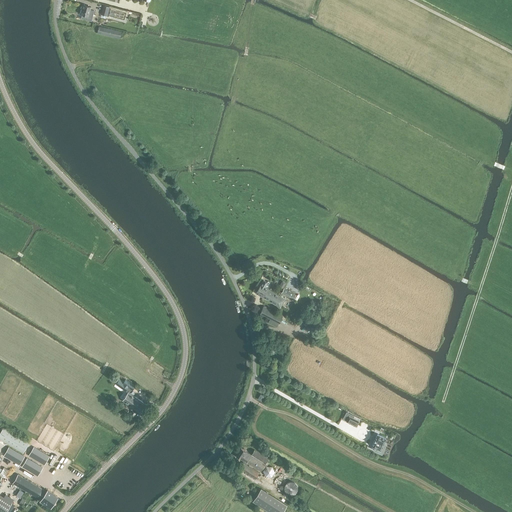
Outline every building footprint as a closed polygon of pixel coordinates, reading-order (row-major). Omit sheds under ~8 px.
[(91,20),(93,14),(94,10),(90,9),(91,7),(83,5),(81,14),(82,14),(81,18),(91,20)] [(103,5),(101,14),(109,16),(110,8),(109,8),(110,6),(103,5)] [(97,33),(120,39),(121,32),(98,26),(97,33)] [(256,293),(263,297),(268,288),(271,284),(268,281),(267,282),(263,280),(256,293)] [(268,288),(263,297),(280,308),(285,299),(268,288)] [(281,293),(293,299),(296,294),(284,288),(281,293)] [(278,323),(282,316),(264,307),(260,314),(273,320),(271,324),(276,326),(278,323)] [(140,413),(147,404),(129,392),(123,400),(140,413)] [(347,412),(343,418),(347,420),(346,421),(356,426),(359,421),(353,417),(354,416),(347,412)] [(0,426),(0,437),(26,453),(30,445),(0,426)] [(374,441),(372,445),(373,446),(375,447),(374,448),(373,449),(382,453),(387,443),(384,442),(386,438),(378,434),(375,438),(374,441)] [(19,464),(25,455),(9,445),(3,455),(19,464)] [(35,446),(29,455),(44,464),(50,455),(35,446)] [(261,471),(269,458),(254,450),(251,454),(241,448),(236,455),(245,461),(240,469),(256,479),(258,476),(259,473),(246,464),(247,462),(261,471)] [(43,466),(27,457),(22,466),(37,475),(43,466)] [(41,499),(47,490),(45,489),(45,490),(18,474),(13,483),(26,491),(25,492),(27,494),(28,492),(40,499),(41,499)] [(297,488),(297,487),(297,486),(296,484),(296,483),(295,483),(294,482),(293,481),(292,481),(290,481),(289,481),(288,481),(287,482),(286,483),(285,484),(285,485),(285,486),(284,487),(285,488),(285,489),(285,490),(286,491),(287,492),(288,493),(289,493),(291,493),(292,493),(293,493),(294,492),(295,491),(296,490),(296,489),(297,488)] [(279,494),(259,482),(251,493),(270,505),(279,494)] [(47,490),(41,499),(51,507),(58,496),(47,489),(47,490)] [(0,493),(0,511),(5,511),(13,502),(0,493)]
